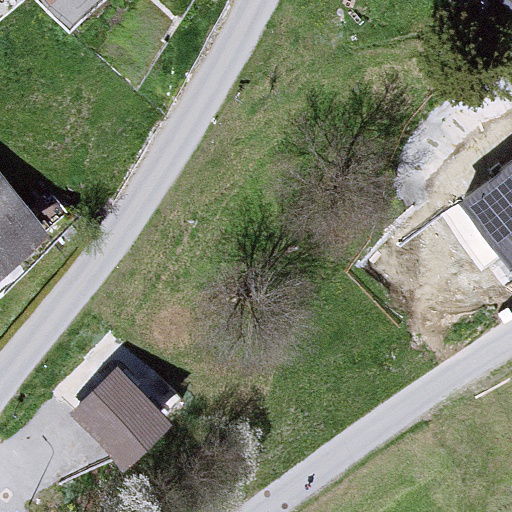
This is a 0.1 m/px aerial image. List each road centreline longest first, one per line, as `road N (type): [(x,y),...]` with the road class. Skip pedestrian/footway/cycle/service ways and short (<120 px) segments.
road 1 (unclassified): [(0,385),(99,259),(255,0)]
road 2 (residential): [(241,511),(511,336)]
